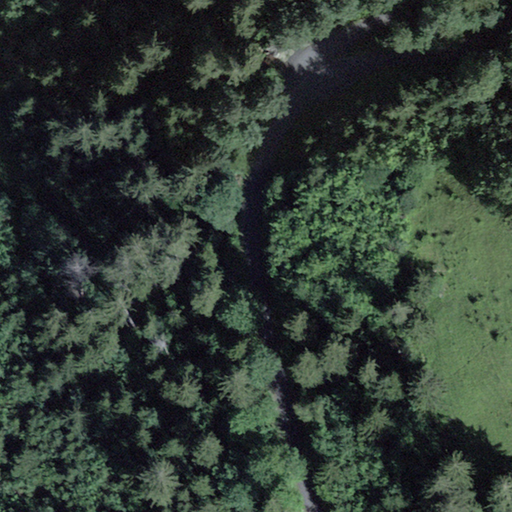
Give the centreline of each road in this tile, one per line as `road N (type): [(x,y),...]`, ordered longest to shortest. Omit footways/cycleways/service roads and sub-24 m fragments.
road 1 (unclassified): [(315,511),(248,237),(253,181),(285,104)]
road 2 (unclassified): [(285,104),(360,65),(475,39),(511,7)]
road 3 (unclassified): [(285,104),(311,55),(416,0)]
